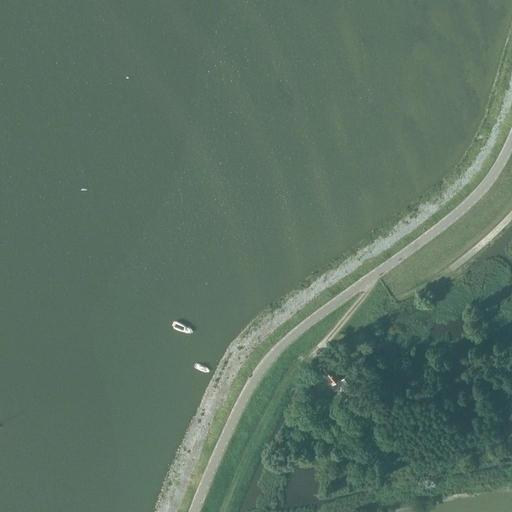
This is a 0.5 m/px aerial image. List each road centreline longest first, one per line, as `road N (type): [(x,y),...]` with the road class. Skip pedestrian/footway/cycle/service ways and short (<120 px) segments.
road 1 (tertiary): [(511,141),(455,215),(272,355),(241,401),(195,511)]
road 2 (track): [(223,511),(245,454),(295,364),(310,354)]
road 3 (track): [(395,299),(450,269),(511,215)]
